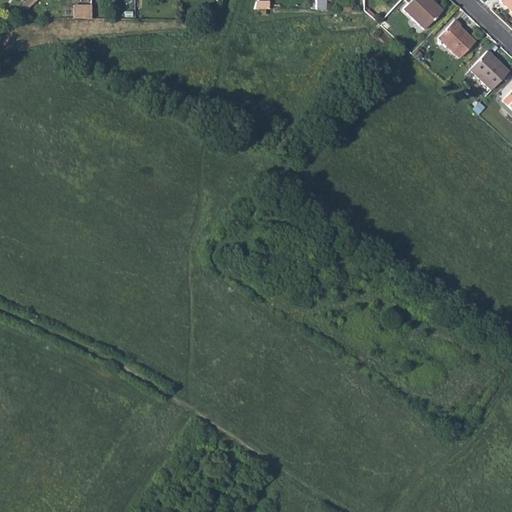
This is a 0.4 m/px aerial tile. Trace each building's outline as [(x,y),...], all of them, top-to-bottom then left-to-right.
[(315,0),(315,9),(324,9),(324,0),(315,0)] [(440,12),(430,4),(433,1),(431,0),(409,0),(402,9),(424,29),(440,12)] [(511,0),(500,0),(499,1),(511,12),(511,0)] [(433,1),(430,4),(440,12),(442,10),(433,1)] [(91,9),(80,9),(80,19),(90,19),(91,9)] [(453,19),(436,37),(459,58),(474,41),(458,26),(459,25),(453,19)] [(486,51),(468,70),(490,90),(508,71),(486,51)] [(511,89),(501,100),(507,105),(507,106),(511,110),(511,89)]
